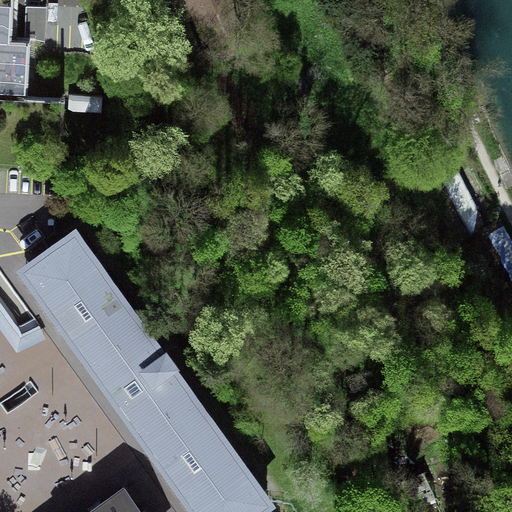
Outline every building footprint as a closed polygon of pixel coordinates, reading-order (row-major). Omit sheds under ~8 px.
[(0,0),(0,99),(23,101),(23,98),(27,98),(30,42),(11,41),(13,0),(0,0)] [(160,0),(172,26),(170,27),(183,56),(195,51),(182,22),(192,17),(201,37),(207,34),(217,57),(249,43),(237,18),(244,15),(237,0),(160,0)] [(45,6),(26,5),(24,40),(44,41),(45,24),(45,6)] [(85,95),(69,94),(68,109),(101,110),(102,95),(85,95)] [(484,224),(459,170),(444,177),(427,185),(456,245),(487,231),(510,280),(511,279),(511,239),(501,216),(484,224)] [(142,324),(74,230),(53,246),(24,267),(92,361),(110,386),(110,387),(115,394),(122,403),(141,429),(200,511),(249,511),(268,499),(191,393),(171,365),(176,362),(166,348),(161,352),(142,324)] [(441,430),(434,409),(403,420),(407,431),(411,442),(441,430)] [(140,511),(123,488),(99,506),(90,511),(140,511)]
